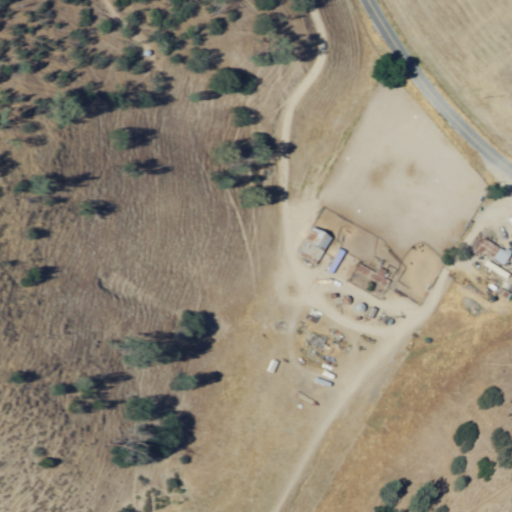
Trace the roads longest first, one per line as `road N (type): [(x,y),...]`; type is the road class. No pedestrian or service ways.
road 1 (track): [(511,191),(476,225),(415,320),(364,329),(311,295),(290,243),(283,129),(323,52),(313,0)]
road 2 (primary): [(511,172),(430,93),(366,0)]
